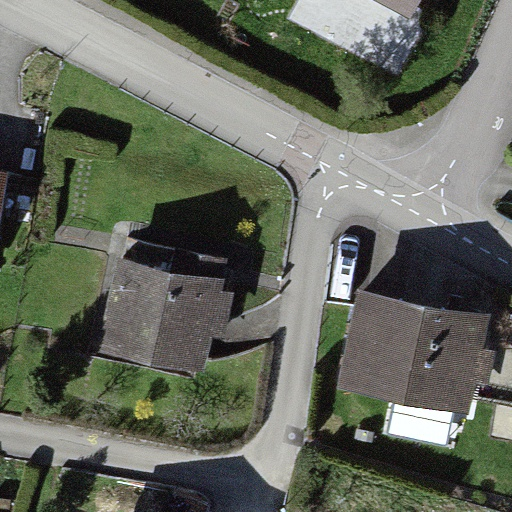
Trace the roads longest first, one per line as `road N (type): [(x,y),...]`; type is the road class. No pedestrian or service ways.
road 1 (residential): [(0,438),(270,490),(324,156)]
road 2 (unclassified): [(28,0),(324,156)]
road 3 (residential): [(511,74),(450,225)]
road 4 (unclassified): [(324,156),(450,225)]
